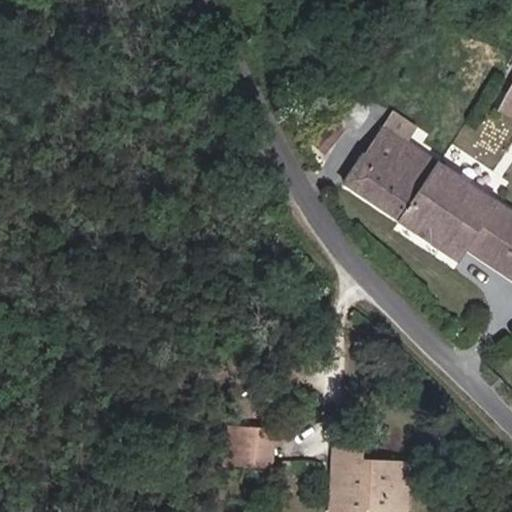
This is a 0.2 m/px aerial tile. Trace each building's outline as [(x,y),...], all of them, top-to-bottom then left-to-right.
[(511,90),(502,109),(511,114),(511,90)] [(399,222),(437,164),(380,126),(345,183),(399,222)] [(511,212),(437,164),(399,222),(457,261),(465,250),(511,279),(511,212)] [(232,453),(233,421),(221,420),(220,453),(232,453)] [(233,421),(232,453),(267,453),(268,422),(233,421)] [(355,470),(354,457),(354,448),(329,447),(329,476),(344,477),(345,497),(379,502),(379,511),(399,511),(401,462),(382,460),(381,471),(355,470)] [(381,471),(382,460),(354,457),(355,470),(381,471)] [(345,510),(345,497),(344,477),(329,476),(327,508),(345,510)] [(379,511),(379,502),(345,497),(345,510),(360,511),(379,511)]
